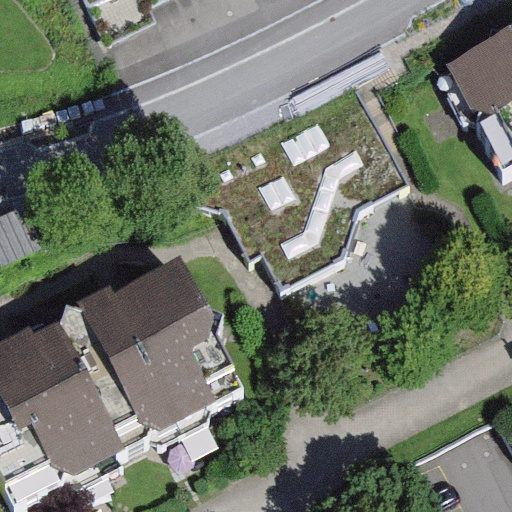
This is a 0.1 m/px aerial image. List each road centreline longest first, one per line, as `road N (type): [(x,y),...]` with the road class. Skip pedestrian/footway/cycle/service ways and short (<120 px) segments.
road 1 (residential): [(0,179),(288,88),(474,0)]
road 2 (residential): [(0,312),(90,280),(119,295),(187,282),(252,345),(292,487)]
road 3 (residential): [(292,487),(511,375)]
